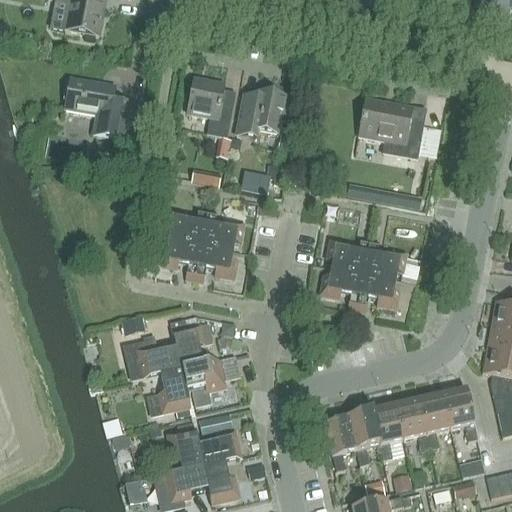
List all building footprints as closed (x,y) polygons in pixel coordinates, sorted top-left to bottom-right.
[(44,0),(55,2),(69,5),(63,33),(97,40),(104,0),(44,0)] [(474,0),(474,5),(498,9),(499,0),(474,0)] [(511,11),(511,0),(499,0),(498,9),(511,11)] [(101,87),(70,81),(64,114),(94,120),(91,138),(130,146),(137,111),(111,106),(114,92),(100,89),(101,87)] [(225,143),(234,95),(222,93),(222,89),(193,83),(187,117),(209,121),(206,139),(225,143)] [(279,138),(286,100),(255,94),(253,100),(242,98),(234,138),(247,140),(249,132),(279,138)] [(414,163),(424,114),(365,102),(357,141),(384,146),(382,157),(414,163)] [(421,137),(418,166),(435,168),(438,138),(421,137)] [(119,170),(123,150),(103,147),(100,166),(119,170)] [(218,190),(220,179),(164,169),(162,181),(218,190)] [(347,190),(345,200),(417,214),(419,204),(347,190)] [(200,250),(207,215),(198,213),(195,227),(185,225),(186,220),(168,217),(164,235),(169,236),(168,244),(200,250)] [(216,217),(207,215),(200,250),(232,256),(234,248),(239,249),(242,230),(224,227),(223,232),(213,230),(216,217)] [(363,280),(369,244),(360,243),(358,256),(348,255),(349,250),(330,246),(327,265),(332,266),(330,274),(363,280)] [(200,250),(168,244),(166,252),(162,251),(158,270),(177,273),(178,268),(187,270),(185,284),(194,285),(200,250)] [(378,246),(369,244),(363,280),(395,285),(396,277),(401,278),(405,260),(386,256),(385,261),(376,260),(378,246)] [(231,264),(232,256),(200,250),(194,285),(203,287),(205,273),(215,275),(214,280),(233,283),(236,265),(231,264)] [(347,313),(356,315),(363,280),(330,274),(329,282),(324,281),(321,299),(339,303),(340,298),(350,300),(347,313)] [(393,294),(395,285),(363,280),(356,315),(365,316),(368,303),(378,305),(377,310),(395,313),(398,294),(393,294)] [(511,333),(511,308),(496,306),(491,330),(511,333)] [(176,353),(181,374),(202,370),(202,369),(198,351),(212,348),(208,330),(185,335),(183,325),(169,328),(175,353),(176,353)] [(120,344),(132,343),(131,328),(118,329),(120,344)] [(511,333),(491,330),(487,354),(511,358),(511,333)] [(176,353),(175,353),(157,357),(153,340),(142,343),(143,348),(124,353),(132,386),(159,380),(159,379),(181,374),(176,353)] [(493,402),(511,397),(511,358),(487,354),(482,378),(492,380),(490,389),(493,402)] [(202,370),(181,374),(186,396),(191,395),(194,410),(209,407),(206,396),(223,392),(222,385),(237,381),(233,362),(202,369),(202,370)] [(159,379),(159,380),(163,398),(147,402),(150,420),(174,415),(175,423),(190,420),(189,411),(190,411),(186,396),(181,374),(159,379)] [(442,400),(450,435),(464,431),(468,447),(477,445),(473,429),(474,429),(466,394),(442,400)] [(496,419),(507,416),(511,415),(511,397),(493,402),(496,419)] [(435,438),(450,435),(442,400),(419,405),(430,456),(439,454),(435,438)] [(395,411),(403,446),(418,442),(421,458),(430,456),(419,405),(395,411)] [(389,449),(403,446),(395,411),(372,416),(379,451),(383,467),(392,464),(389,449)] [(365,454),(379,451),(372,416),(349,422),(356,456),(359,472),(369,470),(365,454)] [(502,442),(511,439),(511,437),(507,416),(496,419),(502,442)] [(232,433),(229,419),(198,425),(201,440),(232,433)] [(356,456),(349,422),(325,428),(332,462),(336,477),(345,475),(342,459),(356,456)] [(198,450),(195,435),(194,435),(192,427),(176,431),(178,439),(168,441),(172,459),(177,458),(181,476),(181,477),(203,472),(198,450)] [(216,446),(198,450),(203,472),(224,467),(240,464),(234,437),(215,441),(216,446)] [(478,460),(457,465),(461,481),(482,476),(478,460)] [(207,493),(210,509),(237,503),(233,484),(228,485),(224,467),(203,472),(207,493)] [(189,497),(207,493),(203,472),(181,477),(181,476),(154,482),(160,511),(176,511),(182,511),(180,504),(190,502),(189,497)] [(501,501),(511,498),(507,478),(496,480),(501,501)] [(490,503),(501,501),(496,480),(486,482),(490,503)] [(129,509),(143,505),(139,486),(124,490),(129,509)] [(475,499),(454,500),(454,510),(475,509),(475,499)] [(398,511),(403,511),(401,502),(386,505),(353,511),(398,511)]
